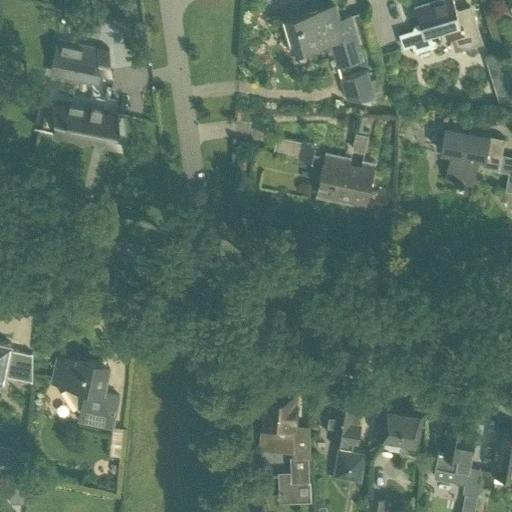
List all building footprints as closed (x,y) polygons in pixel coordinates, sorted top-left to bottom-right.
[(401,34),(405,47),(414,44),(416,51),(439,44),(437,36),(440,35),(438,29),(445,27),(450,29),(455,47),(466,43),(467,45),(482,41),(471,7),(461,10),(457,7),(454,0),(436,0),(416,7),(422,27),(401,34)] [(286,18),(295,46),(329,36),(338,67),(364,59),(351,15),(339,19),(335,3),(286,18)] [(112,77),(108,49),(57,38),(51,64),(76,69),(75,73),(94,77),(94,73),(112,77)] [(502,65),(499,53),(486,57),(490,68),(502,65)] [(342,78),(348,98),(376,99),(375,98),(384,95),(379,78),(370,81),(367,70),(342,78)] [(511,103),(511,97),(510,92),(497,95),(501,107),(511,103)] [(104,143),(120,146),(116,116),(135,121),(136,119),(108,112),(107,116),(101,115),(103,109),(92,106),(91,112),(72,108),(72,104),(58,101),(57,104),(48,102),(42,126),(35,124),(34,126),(59,131),(58,132),(57,131),(58,133),(94,141),(93,144),(104,146),(104,143)] [(492,135),(492,133),(446,124),(441,149),(452,151),(446,179),(474,185),(478,165),(499,169),(506,138),(492,135)] [(353,149),(365,152),(369,135),(356,133),(353,149)] [(274,150),(324,161),(325,156),(313,153),(315,143),(277,134),(274,150)] [(325,156),(324,161),(317,190),(333,194),(332,200),(341,202),(343,196),(367,201),(376,162),(363,159),(361,168),(350,166),(351,161),(325,156)] [(0,380),(4,381),(5,376),(33,382),(33,353),(11,348),(12,342),(0,339),(0,380)] [(53,382),(67,385),(66,388),(79,408),(82,409),(80,419),(113,427),(120,395),(105,392),(111,364),(78,357),(78,361),(58,357),(53,382)] [(261,431),(259,447),(294,451),(294,456),(312,455),(310,425),(294,423),(295,416),(296,416),(298,403),(296,402),(297,392),(280,390),(278,387),(269,386),(266,387),(261,431)] [(342,433),(355,436),(358,436),(361,418),(358,418),(361,401),(333,397),(327,431),(342,433)] [(380,435),(403,439),(401,449),(415,452),(423,412),(386,405),(383,421),(380,421),(377,422),(375,426),(375,430),(378,433),(381,434),(380,435)] [(467,492),(463,511),(465,511),(474,511),(477,494),(479,494),(481,468),(469,465),(477,424),(466,422),(467,420),(451,417),(445,449),(439,448),(434,475),(466,481),(464,491),(467,492)] [(511,428),(503,427),(502,430),(498,433),(497,441),(499,444),(495,469),(511,471),(511,428)] [(111,455),(121,456),(124,429),(114,428),(111,455)] [(355,436),(342,433),(340,446),(339,446),(334,474),(362,479),(367,451),(353,448),(355,436)] [(2,469),(20,473),(22,452),(6,448),(2,469)] [(368,511),(385,511),(387,498),(371,495),(368,511)]
